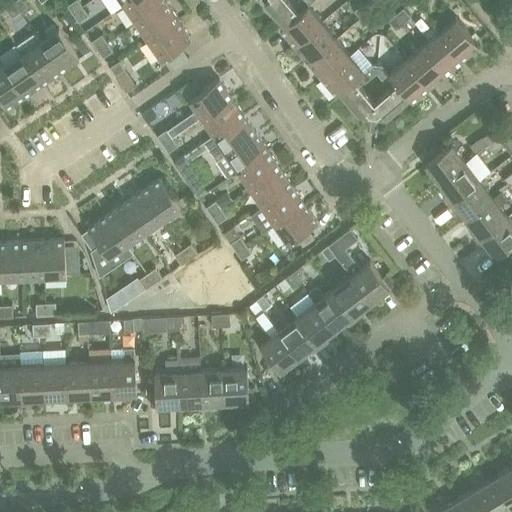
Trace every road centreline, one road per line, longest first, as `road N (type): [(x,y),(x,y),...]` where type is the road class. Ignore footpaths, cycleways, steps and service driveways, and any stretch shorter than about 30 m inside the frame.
road 1 (residential): [(265,458),(392,451),(511,370)]
road 2 (residential): [(0,498),(110,489),(265,458)]
road 3 (residential): [(265,458),(275,413),(433,295)]
road 4 (unclassified): [(41,173),(242,43)]
road 5 (residential): [(511,346),(378,166)]
road 6 (residential): [(242,43),(338,167),(378,166)]
road 7 (residential): [(378,166),(487,80),(511,80)]
